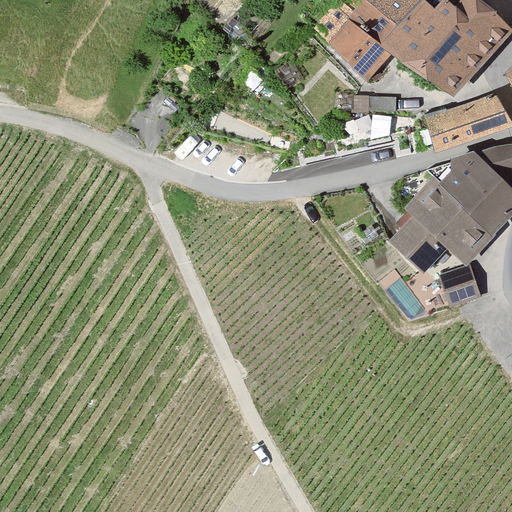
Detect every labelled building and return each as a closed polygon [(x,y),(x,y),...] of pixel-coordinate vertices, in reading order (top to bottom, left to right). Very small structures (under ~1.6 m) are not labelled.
[(348,0),(355,7),(313,50),(351,90),(377,65),(436,106),(508,39),(462,0),(461,0),(446,15),(436,0),(348,0)] [(511,66),(495,81),(511,106),(511,66)] [(491,95),(413,119),(424,154),(502,129),(491,95)] [(388,119),(389,101),(343,100),(343,118),(388,119)] [(511,179),(511,156),(508,148),(442,163),(443,176),(431,188),(425,181),(392,215),(399,226),(378,248),(416,281),(434,258),(457,276),(511,214),(511,200),(497,188),(511,179)] [(476,302),(467,273),(457,276),(433,283),(442,312),(476,302)]
